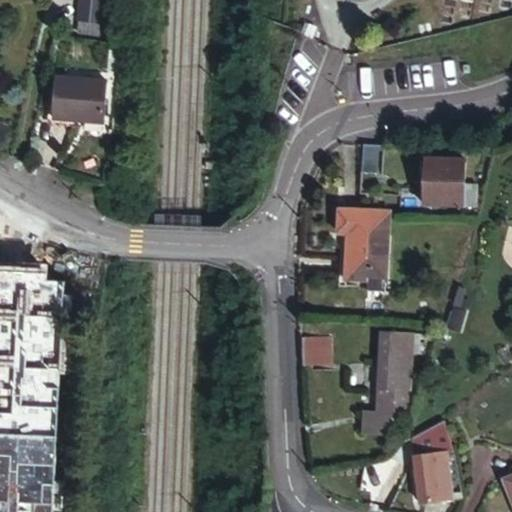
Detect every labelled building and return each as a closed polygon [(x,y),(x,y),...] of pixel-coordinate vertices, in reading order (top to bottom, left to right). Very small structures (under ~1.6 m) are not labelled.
[(83,0),(81,17),(102,18),(107,18),(109,0),(83,0)] [(102,18),(81,17),(81,27),(100,30),(102,18)] [(106,56),(118,59),(119,42),(109,40),(106,56)] [(101,119),(106,78),(56,73),(52,115),(101,119)] [(0,121),(0,150),(1,151),(11,126),(0,121)] [(384,143),(367,142),(366,169),(383,169),(384,143)] [(422,152),(420,174),(420,197),(470,200),(474,155),(422,152)] [(340,230),(349,230),(350,228),(371,228),(370,274),(350,273),(349,278),(370,278),(385,278),(388,277),(388,207),(340,207),(340,230)] [(350,228),(349,230),(350,273),(370,274),(371,228),(350,228)] [(385,278),(370,278),(370,287),(386,287),(385,278)] [(453,301),(448,321),(460,324),(465,304),(453,301)] [(309,331),(307,354),(307,359),(337,361),(339,335),(309,331)] [(384,331),(377,389),(393,392),(406,394),(414,334),(384,331)] [(0,340),(14,342),(15,334),(0,332),(0,340)] [(14,342),(0,340),(0,373),(44,378),(48,345),(14,342)] [(69,347),(48,345),(44,378),(66,381),(69,347)] [(393,392),(377,389),(375,404),(391,406),(393,392)] [(406,394),(393,392),(391,406),(389,416),(403,418),(406,394)] [(391,406),(375,404),(373,412),(357,410),(356,433),(378,436),(389,416),(391,406)] [(458,478),(444,418),(426,429),(408,439),(406,443),(407,452),(424,450),(424,451),(441,449),(447,449),(452,480),(458,478)] [(421,500),(448,495),(446,481),(441,449),(424,451),(414,453),(420,493),(421,500)] [(446,481),(452,480),(447,449),(441,449),(446,481)] [(424,450),(407,452),(414,501),(421,500),(420,493),(414,453),(424,451),(424,450)]
